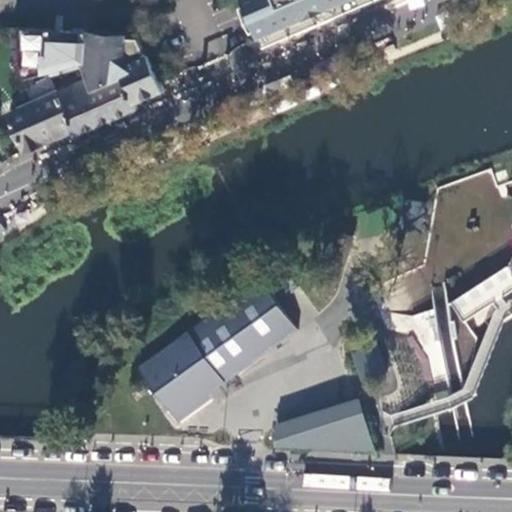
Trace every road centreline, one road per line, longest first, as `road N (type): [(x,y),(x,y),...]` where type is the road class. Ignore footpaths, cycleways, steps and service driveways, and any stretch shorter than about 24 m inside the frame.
road 1 (secondary): [(0,476),(511,497)]
road 2 (tertiary): [(429,0),(0,200)]
